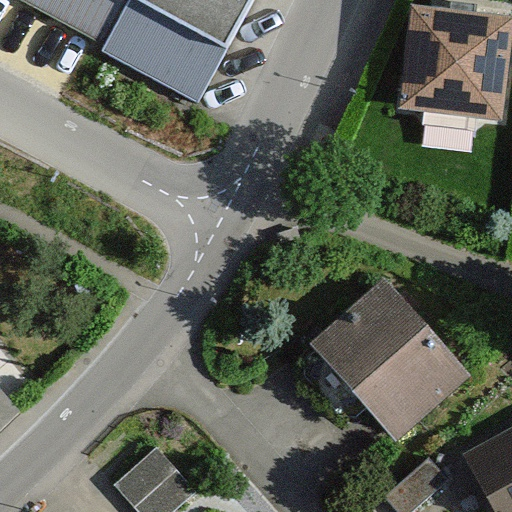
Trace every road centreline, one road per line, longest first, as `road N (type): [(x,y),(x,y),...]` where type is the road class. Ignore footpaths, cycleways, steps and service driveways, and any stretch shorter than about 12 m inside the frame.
road 1 (residential): [(0,482),(136,356),(177,305),(225,218)]
road 2 (residential): [(225,218),(0,99)]
road 3 (residential): [(225,218),(327,0)]
